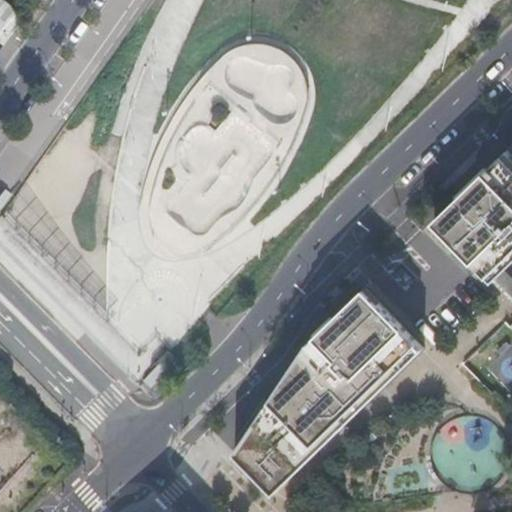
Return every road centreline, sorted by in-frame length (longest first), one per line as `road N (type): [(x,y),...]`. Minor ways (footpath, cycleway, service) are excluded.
road 1 (secondary): [(133,452),(253,334),(329,225),(511,45)]
road 2 (motorway): [(0,407),(298,83),(363,0)]
road 3 (motorway): [(0,421),(22,408),(337,64)]
road 4 (motorway): [(212,0),(0,256)]
road 5 (motorway): [(169,0),(0,231)]
road 6 (residential): [(0,312),(133,452)]
road 7 (secondary): [(75,0),(0,108)]
